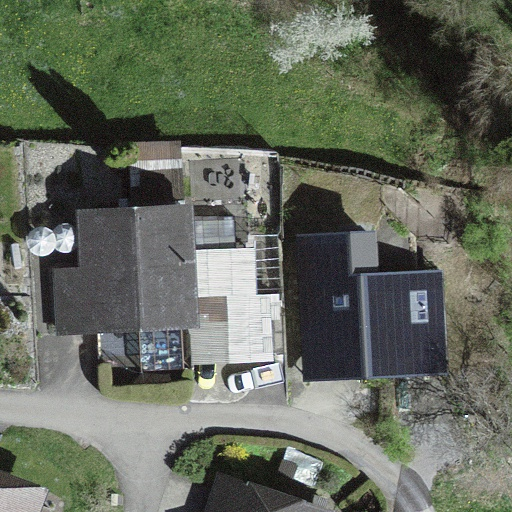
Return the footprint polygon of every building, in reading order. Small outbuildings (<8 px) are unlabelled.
[(181,219),(90,223),(92,273),(58,274),(60,334),(100,333),(99,314),(135,312),(135,320),(185,318),(181,219)] [(299,248),(306,374),(434,366),(429,281),(373,284),(371,244),(299,248)] [(223,299),(224,358),(282,357),(281,304),(253,304),(253,299),(223,299)] [(0,511),(21,511),(27,497),(0,487),(0,511)] [(285,511),(226,492),(218,511),(285,511)]
